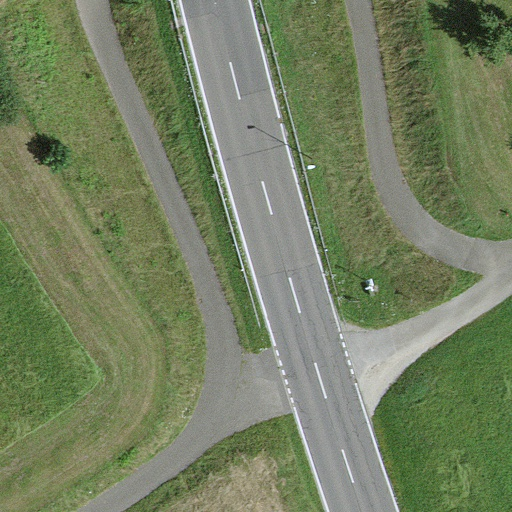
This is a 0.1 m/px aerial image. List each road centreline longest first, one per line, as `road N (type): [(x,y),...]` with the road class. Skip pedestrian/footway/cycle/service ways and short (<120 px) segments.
road 1 (track): [(87,0),(222,329),(229,421),(171,476),(111,511)]
road 2 (primary): [(326,382),(257,174),(218,0)]
road 3 (track): [(511,267),(447,255),(414,233),(388,189),(350,0)]
road 4 (unclassified): [(326,382),(454,321),(511,280)]
road 5 (primary): [(370,511),(326,382)]
